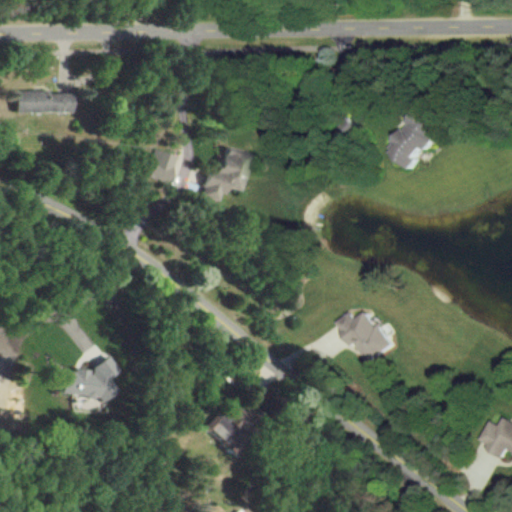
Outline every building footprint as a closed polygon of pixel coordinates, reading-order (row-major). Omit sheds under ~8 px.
[(9,92),(9,113),(66,111),(66,91),(9,92)] [(435,132),(411,114),(382,153),(405,171),(435,132)] [(246,155),(219,146),(211,171),(202,168),(194,195),(214,201),(219,186),(235,191),(246,155)] [(168,155),(146,151),(140,178),(162,182),(168,155)] [(332,322),(346,345),(352,341),(364,360),(388,345),(366,309),(352,318),(348,311),(332,322)] [(50,393),(104,399),(108,360),(85,358),(83,370),(64,367),(64,371),(53,370),(50,393)] [(203,430),(221,443),(242,414),(224,402),(203,430)] [(490,420),(480,439),(488,443),(485,448),(501,457),(506,448),(511,451),(511,422),(503,417),(499,425),(490,420)]
